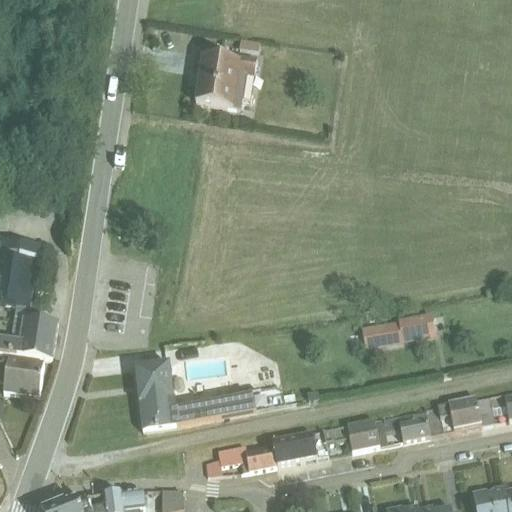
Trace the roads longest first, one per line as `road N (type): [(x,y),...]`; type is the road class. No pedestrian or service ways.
road 1 (secondary): [(25,501),(75,353),(129,0)]
road 2 (residential): [(25,501),(149,486),(263,499),(511,441)]
road 3 (track): [(39,464),(95,461),(511,383)]
